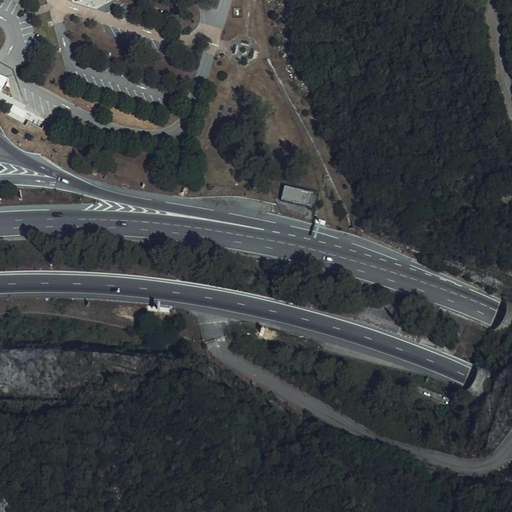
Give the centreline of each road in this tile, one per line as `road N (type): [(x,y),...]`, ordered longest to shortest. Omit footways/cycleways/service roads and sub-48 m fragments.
road 1 (motorway): [(0,284),(115,285),(256,307),(511,393)]
road 2 (motorway): [(366,268),(144,224),(0,223)]
road 3 (motorway): [(366,268),(269,226),(127,200)]
road 4 (motorway): [(511,322),(366,268)]
